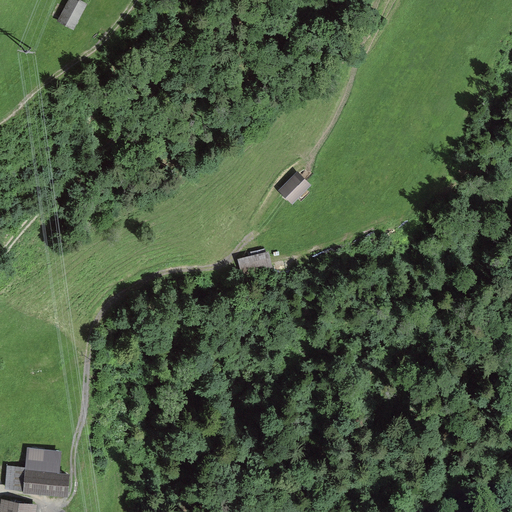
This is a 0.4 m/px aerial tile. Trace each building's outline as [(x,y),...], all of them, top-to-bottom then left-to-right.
[(87,0),(75,0),(66,19),(84,28),(96,4),(87,0)] [(298,169),(279,188),(293,202),(312,184),(298,169)] [(267,249),(237,258),(244,281),(274,272),(267,249)] [(62,449),(28,446),(26,464),(6,463),(4,489),(67,494),(69,473),(60,472),(62,449)] [(37,511),(39,502),(1,497),(0,508),(0,511),(37,511)]
